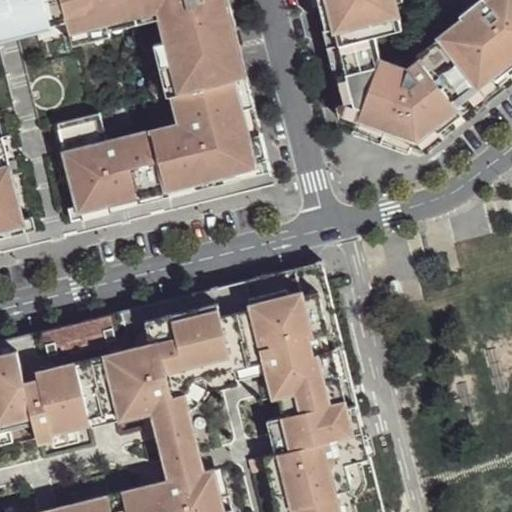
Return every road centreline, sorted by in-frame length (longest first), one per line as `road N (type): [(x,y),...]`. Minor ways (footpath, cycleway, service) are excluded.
road 1 (residential): [(0,305),(328,227)]
road 2 (residential): [(274,0),(328,227)]
road 3 (residential): [(511,150),(455,195),(328,227)]
